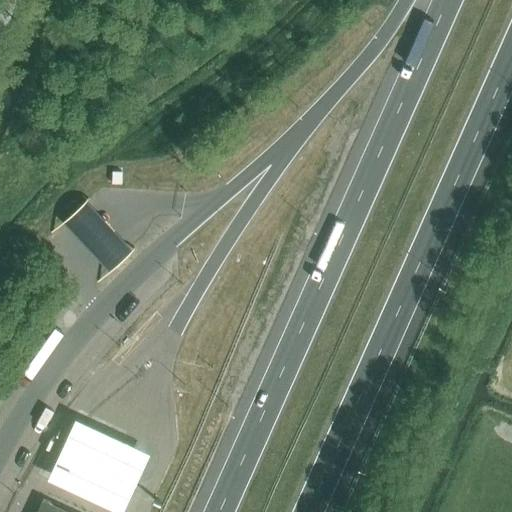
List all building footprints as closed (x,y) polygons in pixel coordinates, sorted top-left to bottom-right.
[(111,227),(89,203),(65,224),(87,247),(109,272),(132,251),(111,227)] [(63,316),(47,341),(58,348),(74,323),(63,316)] [(0,411),(11,419),(46,363),(34,356),(0,410),(0,411)] [(88,386),(83,400),(94,404),(99,390),(88,386)] [(136,511),(162,455),(75,416),(41,492),(86,511),(136,511)] [(72,511),(45,499),(39,511),(72,511)]
